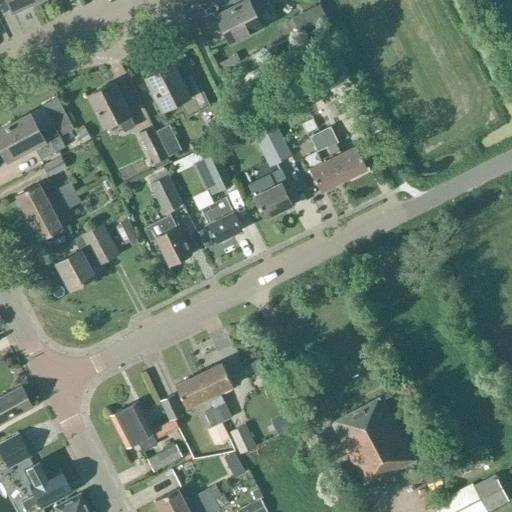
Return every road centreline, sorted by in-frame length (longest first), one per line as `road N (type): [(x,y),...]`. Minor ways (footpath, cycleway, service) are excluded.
road 1 (residential): [(51,390),(511,161)]
road 2 (residential): [(39,38),(54,65),(111,52),(158,30),(162,15),(151,0)]
road 3 (tertiary): [(114,511),(51,390)]
